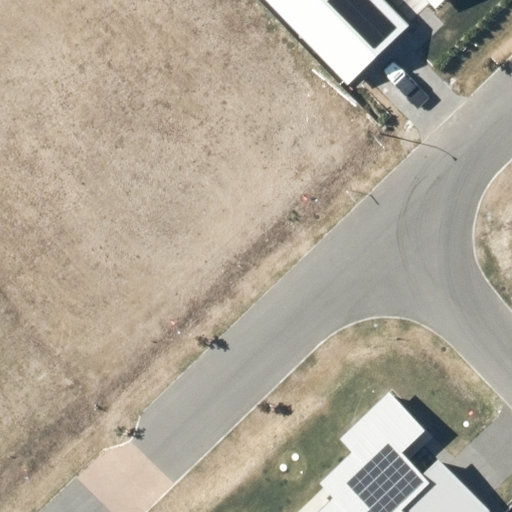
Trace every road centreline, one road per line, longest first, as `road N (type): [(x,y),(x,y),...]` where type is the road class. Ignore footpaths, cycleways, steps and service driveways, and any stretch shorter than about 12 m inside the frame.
road 1 (residential): [(399,232),(84,511)]
road 2 (residential): [(399,232),(511,347)]
road 3 (residential): [(511,117),(399,232)]
road 4 (track): [(0,172),(130,125)]
